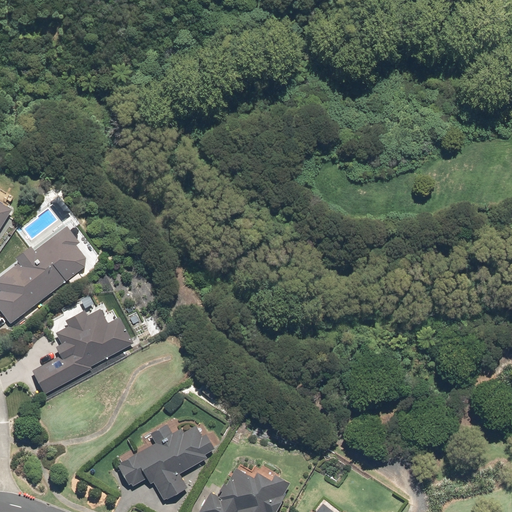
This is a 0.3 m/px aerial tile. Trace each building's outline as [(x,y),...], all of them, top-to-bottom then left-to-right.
[(0,231),(14,209),(0,200),(0,231)] [(82,242),(68,225),(36,250),(32,246),(16,259),(19,263),(0,278),(0,289),(1,290),(0,290),(0,307),(13,323),(91,262),(78,245),(82,242)] [(46,393),(135,345),(120,316),(108,323),(100,309),(87,316),(84,311),(67,320),(70,326),(57,334),(62,343),(57,345),(63,355),(34,371),(46,393)] [(210,380),(201,390),(212,401),(221,392),(210,380)] [(180,474),(208,459),(206,455),(216,449),(208,433),(203,436),(197,426),(184,433),(182,430),(172,435),(166,424),(151,432),(157,442),(117,464),(127,483),(131,480),(134,485),(150,477),(163,501),(188,488),(180,474)] [(285,495),(292,484),(276,475),(273,480),(259,472),(255,478),(237,468),(227,484),(225,483),(221,490),(223,492),(220,497),(212,492),(200,511),(277,511),(283,502),(287,496),(285,495)] [(335,511),(323,502),(315,511),(335,511)]
